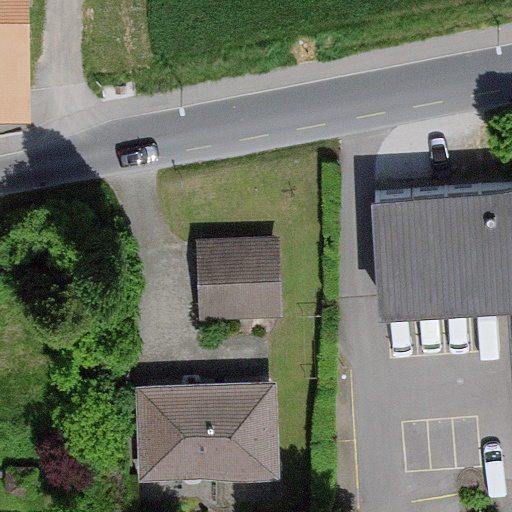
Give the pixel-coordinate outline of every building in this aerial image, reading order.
[(0,0),(0,99),(34,99),(31,0),(0,0)] [(511,181),(371,190),(378,307),(511,298),(511,181)] [(190,319),(282,316),(279,238),(187,242),(190,319)] [(280,466),(277,377),(133,384),(137,472),(280,466)] [(35,474),(7,474),(7,493),(35,493),(35,474)]
